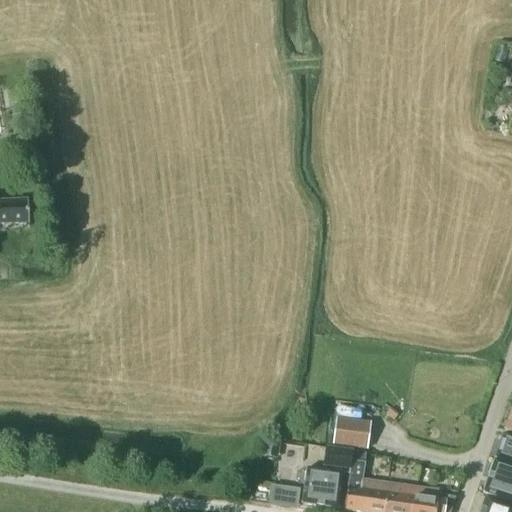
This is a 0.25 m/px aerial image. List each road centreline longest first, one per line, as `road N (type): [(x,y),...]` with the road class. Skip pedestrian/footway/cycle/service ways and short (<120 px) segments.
road 1 (unclassified): [(249,511),(0,477)]
road 2 (residential): [(460,511),(511,363)]
